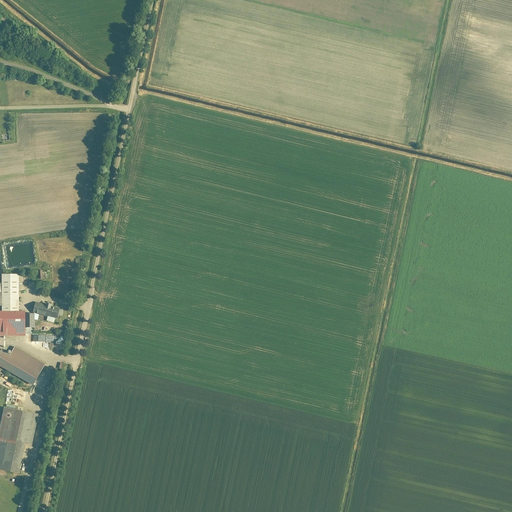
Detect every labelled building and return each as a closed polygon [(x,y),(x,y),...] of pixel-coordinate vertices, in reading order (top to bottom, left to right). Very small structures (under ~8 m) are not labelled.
[(6,303),(0,304),(0,290),(0,329),(8,330),(7,322),(16,321),(15,308),(7,308),(6,303)] [(38,303),(35,314),(56,320),(59,309),(38,303)] [(1,353),(0,355),(0,367),(33,388),(46,366),(16,349),(10,359),(1,353)] [(16,399),(16,400),(25,401),(27,392),(16,390),(16,393),(11,392),(10,398),(16,399)] [(0,470),(20,475),(26,446),(31,447),(38,417),(5,410),(0,432),(0,470)]
